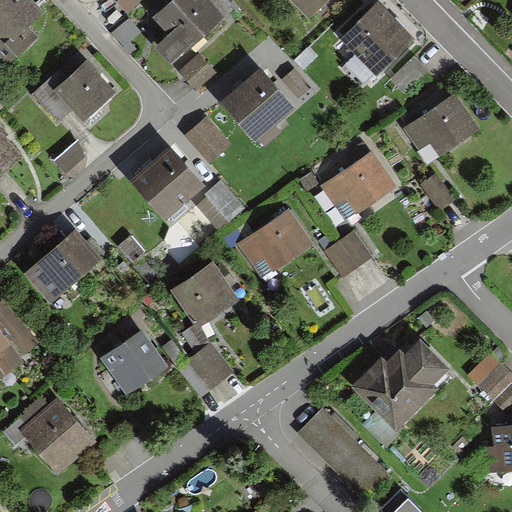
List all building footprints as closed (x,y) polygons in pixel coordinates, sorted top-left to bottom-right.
[(0,0),(0,57),(7,65),(38,37),(28,27),(44,13),(32,0),(0,0)] [(140,0),(118,0),(117,1),(128,12),(140,0)] [(225,16),(210,0),(172,0),(153,17),(169,34),(154,47),(171,65),(225,16)] [(290,0),(309,19),(328,0),(290,0)] [(378,1),(340,38),(377,77),(415,40),(398,22),(378,1)] [(142,31),(130,17),(112,32),(130,55),(138,48),(131,40),(142,31)] [(200,53),(179,71),(196,90),(217,72),(200,53)] [(428,69),(414,55),(390,79),(404,93),(428,69)] [(66,79),(54,91),(73,112),(83,123),(116,93),(87,61),(66,79)] [(237,88),(220,102),(255,143),(259,140),(265,147),(282,133),(276,126),(296,108),(261,68),(237,88)] [(311,88),(294,68),(281,79),(299,99),(311,88)] [(54,91),(66,79),(58,70),(31,95),(59,125),(73,112),(54,91)] [(456,92),(403,128),(419,151),(424,147),(430,143),(439,157),(480,129),(456,92)] [(207,116),(185,134),(210,164),(232,146),(207,116)] [(7,131),(0,123),(0,177),(24,156),(6,137),(10,134),(7,131)] [(78,138),(54,160),(66,173),(85,157),(78,138)] [(428,164),(439,157),(430,143),(424,147),(419,151),(428,164)] [(171,146),(130,181),(165,222),(206,187),(171,146)] [(373,150),(321,186),(337,208),(343,204),(348,201),(357,214),(398,186),(373,150)] [(437,173),(421,184),(439,211),(455,200),(437,173)] [(245,209),(221,180),(205,194),(208,196),(229,222),(245,209)] [(218,231),(229,222),(208,196),(196,206),(218,231)] [(343,204),(337,208),(345,221),(357,214),(348,201),(343,204)] [(314,244),(289,208),(238,244),(253,266),(259,261),(264,258),(274,272),(314,244)] [(76,230),(25,274),(50,304),(102,260),(99,256),(91,248),(86,241),(76,230)] [(355,230),(324,250),(343,277),(373,257),(355,230)] [(131,236),(119,246),(133,261),(145,251),(131,236)] [(92,237),(86,241),(91,248),(99,256),(105,252),(92,237)] [(222,258),(214,264),(224,279),(230,287),(238,281),(222,258)] [(263,280),(274,272),(264,258),(259,261),(253,266),(263,280)] [(214,262),(171,290),(194,325),(196,329),(200,326),(239,301),(230,287),(224,279),(214,264),(214,262)] [(4,299),(0,302),(0,326),(21,358),(41,340),(4,299)] [(211,342),(200,326),(196,329),(194,325),(182,333),(196,354),(211,342)] [(0,326),(0,379),(25,363),(21,358),(0,326)] [(124,342),(100,358),(127,396),(169,367),(143,329),(124,342)] [(382,357),(352,388),(397,432),(440,389),(435,385),(451,369),(420,339),(406,354),(400,349),(387,362),(382,357)] [(196,354),(178,368),(201,398),(234,372),(211,342),(196,354)] [(468,374),(479,386),(503,363),(508,358),(498,348),(491,355),(490,353),(468,374)] [(479,386),(494,401),(511,384),(511,372),(503,363),(479,386)] [(511,384),(494,401),(511,418),(511,417),(511,384)] [(74,416),(57,396),(48,405),(19,429),(26,437),(58,474),(96,441),(74,416)] [(19,429),(48,405),(41,397),(22,413),(23,415),(3,432),(15,446),(26,437),(19,429)] [(331,417),(323,408),(298,433),(366,501),(391,476),(352,437),(356,433),(335,412),(331,417)] [(511,424),(492,427),(494,447),(487,447),(490,474),(511,471),(511,424)] [(394,511),(408,498),(401,490),(381,510),(382,511),(394,511)] [(422,511),(408,498),(394,511),(422,511)]
